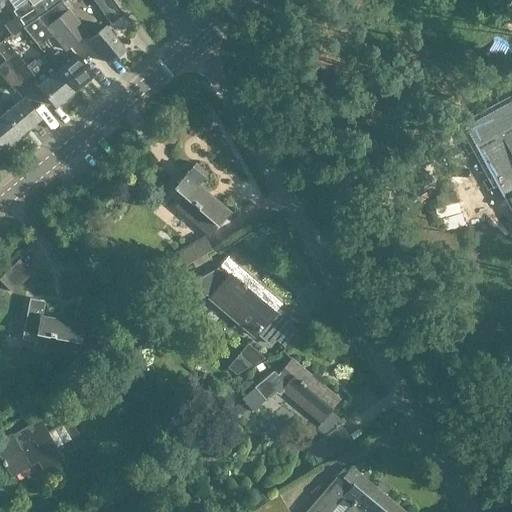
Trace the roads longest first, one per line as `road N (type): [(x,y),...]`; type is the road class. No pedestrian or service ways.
road 1 (residential): [(471,511),(195,43)]
road 2 (residential): [(0,203),(195,43)]
